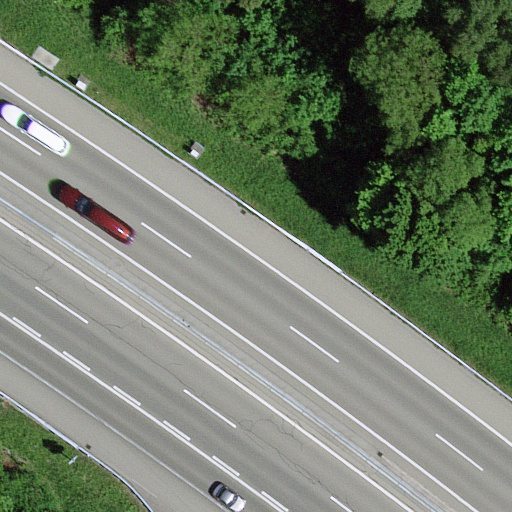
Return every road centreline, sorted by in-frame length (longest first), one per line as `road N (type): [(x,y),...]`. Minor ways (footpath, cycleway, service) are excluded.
road 1 (motorway): [(511,495),(0,130)]
road 2 (motorway): [(0,268),(162,371),(349,511)]
